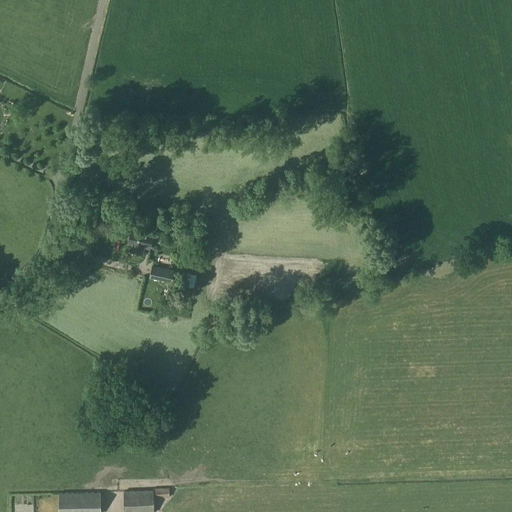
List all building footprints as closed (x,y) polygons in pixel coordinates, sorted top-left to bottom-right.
[(153,231),(148,230),(149,224),(158,226),(160,217),(144,214),(142,223),(145,223),(144,229),(131,226),(127,244),(132,245),(130,251),(142,253),(144,247),(150,249),(153,231)] [(183,226),(181,231),(187,233),(186,237),(198,240),(200,230),(183,226)] [(168,260),(168,252),(155,251),(155,260),(168,260)] [(170,282),(173,269),(152,265),(150,277),(170,282)] [(185,272),(183,284),(193,286),(196,274),(185,272)] [(169,487),(153,488),(153,490),(123,490),(124,511),(154,511),(154,498),(169,497),(169,487)] [(100,511),(100,492),(58,492),(59,511),(100,511)]
